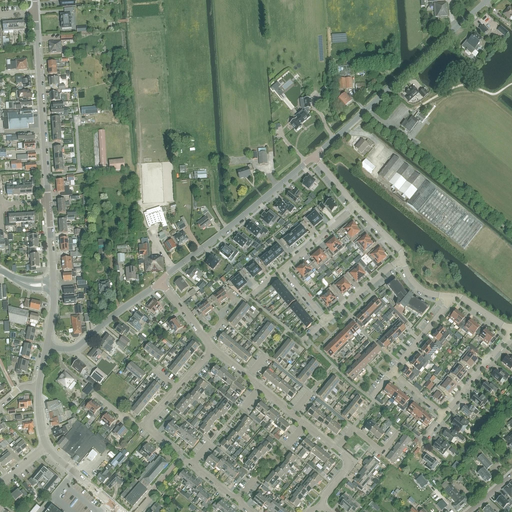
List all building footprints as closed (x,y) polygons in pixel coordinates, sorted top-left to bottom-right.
[(434,3),(435,17),(448,16),(447,6),(446,3),(434,3)] [(509,7),(503,15),(509,20),(511,16),(511,7),(511,8),(509,7)] [(61,16),(62,30),(72,29),(72,25),(74,25),(73,20),(71,20),(71,15),(70,15),(70,13),(73,13),(73,9),(65,9),(65,14),(66,14),(66,16),(61,16)] [(508,32),(501,27),(498,30),(505,36),(508,32)] [(466,41),(461,47),(466,51),(467,50),(471,54),(475,50),(476,51),(480,47),(478,45),(479,44),(478,43),(482,39),(476,34),(472,38),(472,37),(467,43),(466,41)] [(62,53),(61,45),(61,41),(49,42),(50,53),(62,53)] [(27,70),(27,59),(15,60),(15,61),(11,62),(11,65),(7,65),(7,70),(11,70),(17,69),(18,70),(27,70)] [(339,79),(340,90),(352,89),(351,78),(350,63),(337,64),(339,79)] [(54,78),(49,79),(50,86),(55,86),(59,86),(59,89),(65,89),(65,85),(60,85),(60,81),(59,80),(59,77),(54,77),(54,78)] [(413,86),(406,93),(408,95),(406,98),(409,102),(416,95),(418,97),(420,94),(424,98),(428,94),(424,89),(419,93),(413,86)] [(19,91),(17,91),(18,102),(32,100),(31,91),(26,92),(26,90),(19,91)] [(61,100),(60,94),(58,94),(58,92),(50,92),(51,101),(57,101),(61,100)] [(345,93),(338,99),(345,107),(352,101),(345,93)] [(290,124),(296,131),(302,127),(300,124),(301,123),(302,123),(310,116),(307,113),(309,111),(308,108),(310,108),(310,104),(311,104),(311,98),(309,98),(301,99),(301,100),(303,99),(304,99),(305,109),(304,110),(304,109),(296,116),(297,118),(296,119),(295,119),(290,124)] [(9,103),(6,103),(6,109),(9,109),(15,109),(16,109),(22,109),(21,107),(23,107),(32,106),(32,101),(23,102),(16,102),(16,103),(12,104),(12,102),(9,102),(9,103)] [(52,105),(51,106),(51,109),(52,109),(52,114),(56,114),(56,116),(68,115),(68,111),(64,111),(63,103),(53,104),(52,104),(52,105)] [(81,107),(81,114),(97,113),(97,106),(81,107)] [(34,124),(33,110),(15,111),(15,110),(3,111),(4,118),(3,118),(4,129),(28,128),(28,124),(34,124)] [(425,117),(424,117),(420,113),(416,118),(421,122),(425,117)] [(418,121),(412,116),(408,122),(405,120),(401,126),(410,132),(418,121)] [(105,130),(99,131),(101,164),(99,164),(100,167),(107,167),(105,130)] [(28,142),(22,143),(22,149),(35,149),(35,142),(34,142),(34,140),(28,140),(28,142)] [(373,145),(368,140),(365,143),(362,140),(355,148),(362,153),(368,146),(371,148),(373,145)] [(258,149),(259,153),(259,165),(267,164),(266,148),(258,149)] [(419,212),(449,237),(464,249),(482,227),(467,215),(436,190),(395,156),(379,176),(388,183),(409,200),(407,203),(418,213),(419,212)] [(109,161),(110,171),(125,170),(124,159),(109,161)] [(375,167),(366,159),(361,165),(370,173),(375,167)] [(26,164),(22,164),(21,161),(11,161),(12,169),(26,168),(26,171),(37,170),(36,163),(26,164)] [(239,175),(240,179),(246,177),(247,178),(251,176),(250,171),(253,170),(251,165),(248,166),(249,168),(238,172),(239,175)] [(64,180),(57,181),(57,187),(70,186),(71,186),(71,181),(74,181),(74,176),(67,177),(67,182),(64,182),(64,180)] [(315,182),(317,184),(319,181),(314,177),(312,180),(309,177),(307,180),(306,179),(304,181),(305,182),(303,185),(308,189),(309,189),(310,189),(313,185),(312,185),(315,182)] [(70,186),(57,187),(58,193),(62,193),(62,196),(72,196),(72,192),(70,192),(70,186)] [(299,198),(298,197),(301,194),(296,189),(293,193),(291,191),(286,196),(295,203),(299,198)] [(326,206),(332,212),(337,207),(334,203),(335,202),(332,198),(325,204),(323,205),(322,203),(319,206),(323,211),(326,208),(325,207),(326,206)] [(279,200),(274,207),(281,213),(279,215),(282,217),(287,210),(289,208),(292,210),(292,211),(295,207),(289,203),(288,205),(287,205),(286,206),(279,200)] [(161,223),(163,227),(164,231),(167,230),(166,226),(167,226),(164,215),(166,214),(163,207),(156,209),(155,206),(143,210),(148,227),(161,223)] [(320,212),(316,208),(313,210),(314,210),(309,214),(318,224),(322,220),(318,214),(320,212)] [(203,214),(205,215),(206,217),(198,224),(202,230),(207,226),(208,227),(211,224),(210,222),(213,219),(207,211),(203,214)] [(268,213),(268,214),(267,216),(264,214),(262,217),(261,219),(264,221),(263,222),(267,225),(268,225),(271,221),(273,223),(278,217),(270,211),(268,213)] [(31,214),(28,214),(28,223),(28,226),(29,228),(31,228),(31,225),(31,222),(34,222),(34,217),(36,216),(35,212),(30,212),(31,214)] [(305,217),(302,219),(306,224),(309,222),(314,227),(318,224),(309,214),(305,217)] [(16,226),(16,223),(15,215),(9,215),(9,218),(5,218),(6,227),(16,226)] [(186,228),(184,224),(187,222),(184,217),(176,221),(178,224),(176,225),(180,231),(186,228)] [(305,227),(301,222),(295,228),(302,237),(306,233),(303,229),(305,227)] [(346,236),(356,228),(357,227),(356,226),(357,226),(355,223),(354,224),(353,223),(348,227),(346,225),(340,230),(344,234),(346,232),(348,234),(346,236)] [(257,228),(251,224),(251,225),(250,224),(247,227),(248,228),(247,230),(249,231),(248,232),(252,235),(252,234),(257,237),(259,234),(262,236),(264,234),(266,235),(268,232),(262,226),(259,229),(257,228)] [(60,230),(60,233),(60,234),(63,234),(63,233),(67,233),(67,229),(71,229),(71,226),(67,226),(60,227),(60,230)] [(356,228),(346,236),(351,243),(357,238),(355,236),(359,232),(358,231),(359,231),(357,228),(356,229),(356,228)] [(302,237),(296,230),(292,233),(298,240),(302,237)] [(163,232),(159,235),(161,237),(159,238),(161,241),(162,240),(165,245),(164,245),(169,252),(177,247),(173,240),(172,240),(171,238),(170,239),(171,241),(169,242),(163,232)] [(179,232),(177,233),(178,235),(174,238),(179,246),(189,240),(184,232),(180,234),(179,232)] [(26,238),(25,239),(25,243),(38,242),(38,236),(34,236),(34,233),(27,233),(27,238),(26,238)] [(298,240),(292,233),(288,237),(294,244),(298,240)] [(243,239),(238,235),(233,241),(243,249),(245,245),(249,248),(253,242),(246,236),(243,239)] [(359,249),(369,241),(370,240),(369,239),(370,238),(368,236),(367,237),(366,236),(361,240),(359,238),(353,243),(359,249)] [(282,239),(279,241),(284,246),(286,244),(289,248),(294,244),(288,237),(283,240),(282,239)] [(339,252),(345,246),(341,241),(338,243),(335,238),(334,239),(333,238),(331,240),(331,241),(330,242),(339,252)] [(150,257),(149,244),(148,244),(148,239),(141,239),(142,245),(139,245),(140,255),(144,255),(144,260),(150,259),(150,257)] [(98,240),(99,259),(106,258),(106,251),(105,240),(98,240)] [(359,249),(365,256),(370,251),(368,249),(373,245),(372,244),(372,243),(370,241),(369,241),(359,249)] [(38,242),(25,243),(25,246),(27,247),(28,247),(28,252),(35,252),(35,249),(38,248),(38,242)] [(332,257),(339,252),(330,242),(329,242),(327,244),(326,245),(330,250),(328,252),(332,257)] [(283,252),(277,245),(274,248),(280,255),(283,252)] [(230,250),(225,246),(219,253),(228,260),(232,256),(234,258),(239,252),(233,247),(230,250)] [(280,255),(274,248),(270,251),(276,258),(280,255)] [(373,262),(383,254),(383,253),(383,252),(383,251),(381,249),(380,248),(374,253),(372,251),(367,255),(373,262)] [(316,254),(324,264),(331,259),(326,253),(324,255),(320,250),(319,251),(318,251),(316,253),(317,253),(316,254)] [(276,258),(270,251),(267,254),(273,261),(276,258)] [(31,262),(39,261),(39,255),(35,255),(35,252),(28,252),(28,258),(31,258),(31,262)] [(70,258),(62,258),(62,264),(73,263),(73,258),(82,257),(82,252),(76,252),(70,253),(70,258)] [(273,261),(267,254),(264,257),(270,264),(273,261)] [(318,270),(324,264),(316,254),(315,255),(314,254),(312,256),(312,257),(311,258),(315,262),(313,264),(318,270)] [(373,262),(378,268),(383,264),(381,261),(386,258),(385,257),(386,256),(384,254),(383,254),(373,262)] [(159,256),(150,257),(150,259),(144,260),(145,273),(164,271),(163,258),(159,258),(159,256)] [(211,257),(210,257),(207,260),(208,260),(208,261),(208,262),(206,265),(213,270),(219,263),(221,260),(216,256),(213,259),(211,257)] [(270,264),(264,257),(260,260),(266,267),(270,264)] [(252,261),(253,261),(249,265),(257,275),(261,271),(257,265),(259,263),(255,259),(252,261)] [(36,268),(39,267),(39,261),(31,262),(31,265),(29,265),(29,271),(36,271),(36,268)] [(301,266),(309,276),(316,271),(311,265),(309,267),(305,263),(304,264),(304,263),(301,265),(302,266),(301,266)] [(353,268),(361,278),(362,278),(365,276),(364,276),(365,275),(362,270),(364,268),(359,263),(353,268)] [(244,268),(242,270),(246,275),(248,273),(253,278),(257,275),(249,265),(245,268),(244,268)] [(303,282),(309,276),(301,266),(300,267),(300,266),(297,268),(298,269),(297,270),(300,274),(298,276),(303,282)] [(187,274),(187,275),(192,279),(196,275),(200,279),(203,275),(197,269),(196,271),(192,268),(189,271),(188,271),(186,273),(186,274),(187,274)] [(360,279),(361,278),(353,268),(346,274),(351,279),(353,277),(357,282),(358,281),(358,282),(361,280),(360,279)] [(135,269),(126,269),(127,276),(128,276),(128,279),(127,279),(127,281),(128,282),(131,282),(132,281),(132,280),(135,280),(136,280),(136,277),(135,269)] [(235,279),(242,287),(247,284),(242,278),(244,276),(240,271),(238,273),(238,274),(234,277),(235,279)] [(338,281),(346,291),(347,290),(348,291),(350,289),(350,288),(351,287),(347,283),(349,281),(345,275),(338,281)] [(188,287),(181,279),(175,284),(179,288),(178,288),(181,293),(188,287)] [(238,291),(242,287),(235,279),(231,282),(230,281),(229,280),(227,282),(231,287),(233,285),(238,291)] [(208,284),(203,280),(197,287),(201,290),(205,285),(206,286),(208,284)] [(408,296),(396,280),(387,287),(398,300),(396,305),(399,308),(401,306),(405,309),(405,310),(406,308),(421,317),(429,308),(412,298),(410,300),(407,298),(410,295),(409,295),(408,296)] [(109,283),(109,281),(97,283),(99,294),(108,293),(107,292),(111,291),(109,283)] [(282,285),(278,281),(272,287),(275,291),(282,285)] [(346,291),(338,281),(331,286),(336,292),(338,290),(342,294),(343,293),(344,294),(346,292),(346,291)] [(275,291),(278,295),(285,289),(282,285),(275,291)] [(227,292),(225,289),(224,287),(221,289),(220,290),(219,290),(217,291),(218,292),(217,292),(218,294),(224,302),(228,298),(225,294),(227,292)] [(323,293),(332,303),(333,302),(333,303),(335,301),(335,300),(336,299),(332,295),(335,293),(330,287),(323,293)] [(188,293),(191,298),(197,294),(193,289),(188,293)] [(288,293),(285,289),(278,295),(282,299),(288,293)] [(224,302),(218,294),(217,292),(216,292),(214,293),(214,294),(210,298),(214,303),(216,301),(220,305),(224,302)] [(282,299),(285,302),(292,297),(288,293),(282,299)] [(331,304),(332,303),(323,293),(317,298),(321,304),(324,302),(327,307),(328,306),(329,306),(331,304)] [(65,301),(64,301),(64,304),(65,304),(65,305),(79,304),(79,300),(80,300),(84,299),(84,294),(78,295),(78,297),(65,298),(65,301)] [(209,314),(213,311),(210,306),(212,304),(206,297),(204,299),(205,300),(203,302),(205,304),(203,306),(209,314)] [(295,301),(292,297),(285,302),(288,307),(295,301)] [(376,299),(372,303),(378,310),(380,311),(386,305),(380,299),(378,302),(376,299)] [(41,304),(41,303),(25,300),(24,308),(39,312),(40,306),(41,306),(42,304),(41,304)] [(153,300),(150,304),(157,311),(158,310),(160,312),(166,305),(160,301),(158,304),(153,300)] [(297,303),(290,308),(293,313),(300,307),(297,303)] [(378,310),(372,303),(368,307),(374,313),(374,314),(376,315),(380,311),(378,310)] [(150,312),(148,315),(153,319),(157,314),(156,313),(157,311),(150,304),(149,305),(149,304),(148,304),(146,306),(146,307),(147,307),(146,308),(150,312)] [(243,304),(240,309),(246,314),(246,313),(249,311),(252,313),(254,311),(250,309),(243,304)] [(387,305),(392,310),(406,324),(408,322),(391,305),(387,305)] [(200,308),(199,306),(194,310),(198,315),(201,313),(204,317),(205,317),(205,318),(206,318),(208,317),(208,316),(207,315),(209,314),(203,306),(200,308)] [(28,311),(8,307),(10,322),(25,326),(27,318),(31,319),(31,320),(38,322),(39,316),(28,314),(28,311)] [(304,311),(300,307),(293,313),(297,316),(304,311)] [(374,313),(368,307),(364,311),(371,317),(374,314),(374,313)] [(250,316),(246,313),(246,314),(240,309),(236,313),(242,319),(243,318),(245,316),(248,318),(250,316)] [(304,311),(297,316),(300,320),(307,315),(304,311)] [(364,311),(360,315),(367,321),(368,323),(372,319),(371,317),(364,311)] [(461,314),(457,311),(456,311),(454,313),(452,311),(448,315),(450,318),(454,322),(461,314)] [(138,312),(128,323),(139,332),(142,328),(141,328),(142,326),(139,324),(142,320),(145,323),(148,320),(138,312)] [(246,321),(243,318),(242,319),(236,313),(232,318),(239,323),(241,320),(244,323),(246,321)] [(92,314),(85,315),(86,323),(93,321),(92,314)] [(460,328),(467,320),(464,318),(464,317),(461,314),(454,322),(457,325),(456,326),(457,327),(459,328),(460,328)] [(310,319),(307,315),(300,320),(303,324),(310,319)] [(360,315),(356,319),(359,321),(356,323),(361,328),(364,326),(364,327),(368,323),(367,321),(360,315)] [(73,329),(81,328),(80,316),(71,317),(73,329)] [(242,325),(239,323),(232,318),(228,323),(235,328),(237,325),(240,328),(242,325)] [(266,318),(263,322),(266,325),(264,328),(270,334),(274,329),(273,328),(276,325),(266,318)] [(170,331),(180,323),(176,319),(172,322),(170,320),(165,324),(167,326),(168,327),(168,329),(170,331)] [(310,319),(303,324),(307,328),(314,323),(310,319)] [(399,323),(395,327),(401,333),(405,329),(403,327),(405,325),(400,320),(398,322),(399,323)] [(469,332),(475,324),(471,320),(471,321),(469,322),(467,320),(460,328),(467,334),(469,332)] [(179,331),(183,328),(180,323),(170,331),(171,333),(173,333),(174,334),(176,337),(181,333),(179,331)] [(349,326),(356,332),(359,329),(353,323),(349,326)] [(477,335),(481,330),(479,328),(479,327),(475,324),(469,332),(473,335),(475,333),(477,335)] [(130,330),(124,325),(122,327),(119,326),(115,331),(122,336),(124,334),(126,335),(130,330)] [(264,328),(261,325),(259,327),(262,330),(260,333),(266,338),(270,334),(264,328)] [(356,332),(349,326),(346,329),(353,336),(356,332)] [(392,328),(390,329),(391,331),(392,331),(398,337),(401,333),(395,327),(393,329),(392,328)] [(74,338),(77,338),(77,337),(78,337),(78,336),(78,335),(84,334),(83,333),(86,332),(86,329),(81,330),(81,328),(73,329),(73,333),(73,334),(72,334),(72,335),(72,336),(72,337),(73,337),(73,338),(74,338)] [(437,332),(437,333),(445,340),(449,335),(451,336),(453,334),(447,330),(445,332),(440,328),(440,329),(439,329),(438,330),(437,331),(437,332)] [(353,336),(346,329),(343,332),(350,339),(349,339),(351,341),(355,337),(353,336)] [(228,338),(228,337),(225,335),(228,331),(226,330),(223,333),(224,334),(218,340),(223,344),(228,338)] [(260,333),(257,330),(255,332),(259,334),(256,337),(256,338),(263,343),(266,338),(260,333)] [(483,341),(490,333),(486,330),(486,331),(485,330),(484,332),(481,330),(477,335),(477,336),(479,338),(483,341)] [(397,337),(398,337),(391,331),(388,334),(394,341),(395,339),(396,340),(398,338),(397,337)] [(350,339),(343,332),(340,335),(347,342),(349,339),(350,339)] [(21,333),(20,336),(26,337),(26,341),(33,342),(34,336),(27,335),(21,333)] [(442,344),(445,340),(437,333),(436,333),(435,333),(434,334),(434,335),(434,336),(433,337),(438,341),(436,343),(441,348),(443,345),(442,344)] [(490,333),(483,341),(488,345),(490,342),(492,344),(496,340),(494,338),(494,337),(493,337),(494,336),(490,333)] [(233,341),(230,339),(233,335),(231,334),(228,337),(228,338),(223,344),(228,348),(233,341)] [(390,345),(394,341),(388,334),(384,338),(390,345)] [(114,344),(113,343),(115,340),(110,336),(110,337),(107,335),(103,341),(100,345),(103,347),(102,348),(109,354),(113,349),(111,348),(114,344)] [(256,338),(256,337),(253,335),(252,336),(255,339),(252,342),(259,348),(263,343),(256,338)] [(347,342),(340,335),(337,338),(345,347),(348,344),(347,342)] [(130,342),(123,337),(120,340),(127,346),(130,342)] [(384,338),(383,337),(378,341),(379,341),(377,343),(382,348),(384,346),(386,348),(390,345),(384,338)] [(191,344),(189,346),(188,347),(195,352),(200,346),(198,344),(199,343),(193,338),(191,340),(189,339),(188,341),(191,344)] [(238,345),(237,345),(234,343),(237,339),(235,338),(233,341),(228,348),(232,352),(238,345)] [(342,350),(345,347),(337,338),(333,341),(342,350)] [(126,347),(119,341),(117,344),(123,350),(126,347)] [(239,347),(242,343),(240,341),(237,345),(238,345),(232,352),(237,356),(242,349),(239,347)] [(291,351),(291,350),(293,348),(297,350),(298,348),(295,346),(288,341),(284,345),(291,351)] [(339,353),(342,350),(333,341),(330,345),(339,353)] [(439,350),(441,348),(436,343),(434,345),(429,341),(429,342),(428,342),(425,344),(426,345),(425,346),(434,353),(438,349),(439,350)] [(158,345),(156,343),(153,347),(150,344),(145,350),(149,354),(155,348),(158,345)] [(187,349),(185,351),(185,352),(191,357),(195,352),(188,347),(189,346),(185,344),(184,346),(187,349)] [(247,353),(246,353),(244,350),(247,347),(245,345),(242,349),(237,356),(242,359),(247,353)] [(284,345),(281,350),(287,355),(288,355),(291,357),(295,353),(291,350),(291,351),(284,345)] [(335,356),(339,353),(330,345),(327,348),(334,355),(335,356)] [(367,363),(368,364),(371,361),(372,362),(379,356),(377,355),(380,352),(374,345),(362,357),(359,354),(354,359),(357,362),(346,374),(353,381),(357,378),(355,377),(357,374),(359,376),(365,370),(364,368),(367,365),(365,364),(367,363)] [(430,358),(434,353),(425,346),(425,347),(424,347),(423,347),(423,349),(423,350),(421,351),(426,355),(425,357),(430,361),(432,359),(430,358)] [(159,352),(162,349),(161,347),(158,351),(155,348),(149,354),(154,358),(159,352)] [(183,353),(181,356),(187,362),(191,357),(185,352),(185,351),(181,348),(180,350),(183,353)] [(331,358),(334,355),(327,348),(324,351),(331,358)] [(17,349),(16,351),(23,353),(22,356),(29,358),(30,352),(17,349)] [(94,349),(88,357),(96,363),(99,360),(97,358),(100,354),(94,349)] [(247,353),(242,359),(246,363),(252,357),(248,354),(251,351),(249,349),(246,353),(247,353)] [(467,352),(464,356),(475,364),(477,361),(477,360),(473,356),(475,354),(470,350),(470,349),(469,349),(468,350),(467,351),(467,352)] [(291,357),(288,355),(287,355),(281,350),(277,354),(284,360),(284,359),(286,357),(289,360),(291,357)] [(159,352),(154,358),(159,362),(164,356),(164,357),(167,353),(166,351),(163,355),(159,352)] [(103,352),(101,355),(106,359),(106,358),(109,361),(111,359),(108,356),(103,352)] [(184,366),(187,362),(181,356),(178,353),(176,355),(179,358),(177,360),(177,361),(184,366)] [(287,362),(284,359),(284,360),(277,354),(273,359),(274,360),(280,365),(282,361),(286,364),(287,362)] [(416,356),(414,358),(415,359),(414,360),(423,367),(424,368),(430,361),(425,357),(423,359),(418,355),(417,356),(416,356)] [(461,360),(459,363),(464,367),(466,364),(471,368),(471,367),(472,368),(475,364),(464,356),(461,360)] [(502,363),(511,370),(511,367),(511,357),(511,359),(507,356),(505,359),(504,359),(502,361),(502,362),(502,363)] [(21,359),(12,357),(12,363),(17,364),(17,367),(16,373),(16,374),(17,374),(18,375),(20,374),(21,374),(21,372),(22,372),(26,373),(29,362),(20,361),(21,359)] [(309,365),(315,371),(319,366),(312,360),(313,360),(309,357),(308,359),(311,362),(309,365)] [(180,371),(184,366),(177,361),(177,360),(174,358),(172,360),(176,362),(173,365),(173,366),(180,371)] [(71,367),(80,374),(86,368),(77,360),(71,367)] [(419,372),(423,367),(414,360),(414,361),(413,360),(410,363),(411,363),(410,364),(415,368),(413,371),(419,375),(421,373),(419,372)] [(175,376),(180,371),(173,366),(173,365),(170,362),(168,365),(172,367),(169,371),(175,376)] [(309,365),(305,362),(304,364),(307,367),(305,370),(311,375),(315,371),(309,365)] [(456,365),(453,368),(454,369),(464,377),(467,374),(466,374),(467,373),(462,369),(464,367),(459,363),(458,362),(456,364),(456,365)] [(131,373),(136,367),(132,363),(127,369),(126,369),(123,373),(125,374),(128,371),(131,373)] [(435,364),(433,367),(437,369),(435,372),(441,375),(445,369),(435,364)] [(216,366),(211,373),(214,375),(213,377),(215,378),(216,376),(221,370),(216,366)] [(136,377),(141,371),(136,367),(131,373),(128,377),(130,378),(133,374),(135,377),(136,377)] [(305,370),(301,367),(300,369),(303,371),(301,374),(308,380),(311,375),(305,370)] [(90,377),(100,385),(107,377),(97,369),(90,377)] [(221,380),(227,373),(222,369),(221,370),(216,376),(221,380)] [(419,375),(413,371),(412,370),(410,372),(407,369),(406,370),(405,369),(403,372),(403,373),(403,374),(404,375),(403,376),(406,378),(407,377),(412,381),(416,377),(417,378),(419,375)] [(450,373),(449,376),(453,380),(455,377),(460,381),(461,380),(461,381),(464,377),(454,369),(450,373)] [(491,376),(500,382),(503,379),(505,381),(509,376),(502,370),(500,373),(496,370),(491,376)] [(141,381),(146,375),(141,371),(136,377),(135,377),(132,381),(134,382),(137,378),(141,381)] [(268,381),(273,375),(268,371),(263,377),(268,381)] [(301,374),(298,371),(296,373),(300,376),(297,379),(304,384),(308,380),(301,374)] [(67,389),(70,386),(75,380),(64,372),(56,382),(63,388),(64,387),(67,389)] [(435,372),(431,377),(437,382),(441,378),(435,372)] [(226,384),(232,377),(227,373),(221,380),(226,384)] [(272,385),(278,378),(273,375),(268,381),(272,385)] [(453,380),(449,376),(448,375),(446,377),(446,378),(445,380),(443,382),(445,383),(453,390),(456,387),(455,387),(456,386),(452,382),(453,380)] [(226,384),(225,385),(227,387),(228,385),(231,388),(236,382),(236,381),(232,377),(226,384)] [(278,378),(272,385),(277,389),(278,388),(283,381),(282,380),(281,381),(278,378)] [(335,387),(336,387),(338,384),(342,387),(343,385),(340,382),(339,383),(333,378),(329,382),(335,387)] [(150,387),(157,393),(161,388),(154,383),(155,382),(151,379),(150,381),(153,384),(151,387),(150,387)] [(201,381),(197,386),(198,387),(205,393),(206,393),(208,391),(205,390),(207,387),(206,386),(208,384),(205,382),(203,383),(201,381)] [(282,392),(288,385),(283,381),(278,388),(282,392)] [(429,381),(425,386),(429,390),(433,385),(429,381)] [(235,393),(240,386),(236,382),(231,388),(230,389),(235,393)] [(329,382),(325,387),(332,392),(332,391),(335,394),(337,391),(338,392),(339,390),(336,387),(335,387),(329,382)] [(445,383),(443,382),(442,382),(439,385),(437,388),(443,393),(445,390),(449,394),(450,393),(451,394),(453,390),(445,383)] [(486,382),(481,388),(490,395),(493,391),(495,392),(498,389),(492,383),(490,386),(486,382)] [(89,384),(82,393),(87,396),(94,388),(89,384)] [(150,387),(151,387),(147,384),(146,386),(149,389),(147,391),(146,392),(153,397),(157,393),(150,387)] [(387,395),(394,387),(393,387),(394,387),(391,384),(390,385),(390,384),(388,387),(387,387),(385,389),(386,389),(384,392),(387,395)] [(287,395),(292,389),(288,385),(282,392),(287,395)] [(235,393),(234,394),(235,396),(237,394),(240,397),(245,390),(240,386),(235,393)] [(445,399),(441,395),(443,393),(437,388),(435,386),(431,391),(436,395),(433,398),(435,399),(434,400),(437,402),(437,401),(441,404),(442,404),(445,401),(444,400),(445,399)] [(202,396),(205,393),(198,387),(194,392),(201,398),(203,399),(205,398),(202,396)] [(335,394),(332,391),(332,392),(325,387),(322,391),(328,397),(328,396),(330,394),(334,396),(336,394),(335,394)] [(391,398),(397,391),(394,387),(387,395),(391,398)] [(146,392),(147,391),(143,388),(142,390),(145,393),(143,396),(149,402),(153,397),(146,392)] [(292,389),(287,395),(292,399),(297,393),(292,389)] [(332,399),(328,396),(328,397),(322,391),(318,396),(324,401),(327,398),(330,401),(332,399)] [(364,403),(357,397),(360,394),(356,391),(354,394),(352,396),(350,398),(354,401),(353,402),(360,407),(364,403)] [(395,401),(401,394),(397,391),(391,398),(395,401)] [(198,400),(201,398),(194,392),(190,397),(196,401),(199,404),(201,402),(198,400)] [(143,396),(140,393),(138,395),(141,398),(139,401),(145,406),(149,402),(143,396)] [(399,404),(405,397),(401,394),(395,401),(399,404)] [(473,399),(471,400),(480,407),(483,404),(484,405),(488,400),(485,398),(481,394),(480,395),(480,397),(478,397),(476,395),(475,395),(474,395),(472,398),(473,399)] [(196,401),(190,397),(189,396),(185,400),(190,405),(194,408),(195,406),(193,404),(196,401)] [(399,404),(397,407),(403,412),(406,408),(410,403),(408,401),(409,400),(408,399),(409,399),(406,396),(405,397),(399,404)] [(224,397),(218,404),(228,411),(232,407),(233,405),(230,403),(229,404),(225,401),(227,400),(224,397)] [(139,401),(136,398),(134,400),(137,403),(135,405),(135,406),(141,411),(145,406),(139,401)] [(353,402),(354,401),(350,398),(349,400),(352,403),(350,406),(350,407),(356,412),(360,407),(353,402)] [(190,405),(185,400),(184,399),(180,404),(189,412),(190,410),(188,408),(190,405)] [(23,400),(23,402),(20,402),(20,409),(27,409),(27,406),(31,406),(31,400),(28,400),(24,400),(23,400)] [(54,401),(46,403),(48,413),(53,412),(53,413),(58,412),(58,411),(63,410),(62,404),(58,404),(58,401),(54,401)] [(85,404),(84,402),(80,407),(85,410),(86,408),(90,412),(96,404),(92,401),(88,405),(86,403),(85,404)] [(135,406),(135,405),(132,402),(130,404),(133,407),(131,410),(137,416),(141,411),(135,406)] [(260,414),(266,407),(261,403),(256,410),(260,414)] [(350,407),(350,406),(346,403),(345,405),(348,408),(346,411),(352,416),(356,412),(350,407)] [(411,414),(417,407),(418,406),(415,404),(414,404),(413,404),(412,405),(410,403),(406,408),(408,410),(407,411),(411,414)] [(97,412),(101,408),(96,404),(90,412),(94,415),(93,417),(95,419),(99,414),(97,412)] [(186,414),(188,412),(180,404),(175,409),(176,410),(175,411),(179,415),(180,413),(184,417),(186,414)] [(215,408),(214,409),(223,416),(224,416),(228,411),(218,404),(215,408)] [(465,406),(461,411),(469,418),(470,416),(471,416),(472,414),(473,412),(476,415),(478,412),(472,407),(470,405),(467,407),(465,406)] [(210,412),(209,413),(218,420),(219,420),(223,416),(214,409),(215,408),(214,407),(210,412)] [(265,418),(266,417),(270,411),(266,407),(260,414),(265,418)] [(313,408),(308,414),(312,418),(318,411),(317,411),(319,408),(317,407),(315,409),(313,408)] [(415,418),(421,410),(417,407),(411,414),(415,418)] [(346,411),(343,408),(341,410),(344,413),(342,416),(349,421),(352,416),(346,411)] [(53,412),(48,413),(51,426),(59,425),(59,423),(62,422),(60,416),(64,416),(63,410),(58,411),(58,412),(53,413),(53,412)] [(270,411),(266,417),(271,420),(276,414),(271,410),(270,411)] [(419,421),(425,413),(421,410),(415,418),(419,421)] [(209,411),(207,413),(209,415),(207,419),(214,424),(218,420),(209,413),(210,412),(209,411)] [(317,421),(322,415),(318,411),(312,418),(317,421)] [(105,424),(112,417),(107,413),(104,418),(101,416),(97,420),(100,423),(101,421),(105,424)] [(423,424),(429,416),(425,413),(419,421),(423,424)] [(271,420),(269,422),(271,423),(273,422),(276,424),(281,418),(276,414),(271,420)] [(322,415),(317,421),(322,425),(322,424),(327,418),(329,416),(327,414),(324,417),(322,415)] [(242,423),(243,424),(249,429),(250,430),(252,428),(249,426),(253,421),(247,416),(242,423)] [(429,416),(423,424),(426,427),(429,424),(429,425),(431,422),(430,422),(433,419),(432,419),(430,416),(429,417),(429,416)] [(112,417),(105,424),(108,426),(106,428),(111,431),(115,427),(113,425),(116,420),(112,417)] [(214,424),(207,419),(204,417),(203,418),(206,420),(203,423),(210,429),(214,424)] [(59,428),(52,431),(53,434),(55,438),(62,435),(63,437),(66,434),(70,430),(78,421),(75,418),(67,422),(69,425),(63,427),(63,428),(60,430),(59,428)] [(176,422),(171,418),(168,423),(170,425),(165,430),(166,431),(166,432),(168,433),(169,433),(170,434),(176,426),(174,425),(176,422)] [(327,428),(332,422),(327,418),(322,424),(327,428)] [(456,420),(455,420),(452,424),(460,431),(464,427),(467,426),(469,424),(462,418),(460,421),(457,419),(456,420)] [(34,428),(33,422),(31,422),(30,419),(24,419),(24,421),(17,421),(18,426),(23,426),(23,430),(28,429),(28,434),(34,434),(33,428),(34,428)] [(277,427),(272,434),(274,436),(276,434),(278,431),(280,429),(285,423),(280,419),(276,424),(275,425),(277,427)] [(372,420),(370,422),(365,429),(370,433),(375,426),(377,424),(372,420)] [(63,438),(57,446),(79,464),(93,448),(102,455),(108,448),(82,425),(78,421),(70,430),(72,432),(70,434),(69,433),(64,437),(66,439),(65,440),(63,438)] [(180,438),(186,431),(184,429),(188,424),(186,422),(184,425),(183,425),(183,426),(176,434),(180,438)] [(207,435),(211,430),(210,429),(203,423),(202,422),(200,424),(203,426),(199,431),(203,434),(205,433),(207,435)] [(332,432),(338,424),(336,423),(335,424),(332,422),(327,428),(332,432)] [(290,427),(285,423),(280,429),(278,431),(280,432),(281,430),(285,433),(290,427)] [(247,432),(249,429),(243,424),(239,428),(245,434),(248,436),(249,434),(247,432)] [(338,424),(332,432),(336,436),(342,430),(339,427),(340,426),(338,424)] [(375,426),(370,433),(375,436),(380,430),(377,428),(379,426),(377,424),(375,426)] [(176,426),(170,434),(171,434),(170,435),(171,435),(173,437),(174,437),(176,434),(183,426),(181,425),(178,428),(176,426)] [(116,434),(121,438),(127,431),(122,426),(120,428),(118,427),(112,433),(115,435),(116,434)] [(239,428),(235,433),(240,438),(246,442),(247,440),(243,437),(245,434),(239,428)] [(380,430),(375,436),(376,438),(376,439),(377,440),(378,440),(379,440),(384,434),(382,432),(383,430),(381,428),(380,430)] [(185,441),(193,431),(191,430),(188,432),(186,431),(180,438),(185,441)] [(450,432),(448,430),(446,432),(442,436),(451,442),(454,438),(458,438),(463,442),(465,440),(453,430),(450,432)] [(193,431),(185,441),(189,445),(195,438),(192,436),(195,433),(193,431)] [(240,438),(235,433),(234,432),(230,437),(236,442),(238,444),(240,442),(237,440),(240,438)] [(400,441),(407,446),(412,441),(404,435),(400,441)] [(195,438),(189,445),(193,448),(201,438),(199,436),(197,439),(195,438)] [(233,445),(236,442),(230,437),(226,442),(233,448),(234,449),(236,447),(233,445)] [(15,441),(14,442),(22,452),(27,448),(23,442),(24,441),(21,438),(16,443),(15,441)] [(260,443),(258,445),(262,447),(268,452),(268,453),(272,448),(269,446),(271,444),(266,440),(263,441),(262,442),(260,443)] [(303,449),(298,456),(300,457),(310,444),(305,440),(300,446),(303,449)] [(224,441),(220,446),(229,453),(233,448),(226,442),(224,441)] [(402,452),(407,446),(400,441),(395,447),(402,452)] [(436,443),(433,447),(443,455),(446,452),(444,450),(445,450),(448,449),(450,447),(443,441),(441,444),(438,442),(437,444),(436,443)] [(22,452),(14,442),(10,445),(12,448),(10,449),(12,451),(13,451),(18,456),(20,455),(21,455),(23,454),(23,453),(22,452)] [(146,454),(152,447),(147,444),(143,449),(141,447),(137,452),(141,455),(142,454),(144,456),(146,454)] [(310,444),(300,457),(301,459),(307,452),(310,454),(311,453),(315,448),(310,444)] [(268,452),(262,447),(258,445),(257,447),(259,449),(257,452),(262,456),(263,457),(268,452)] [(152,447),(146,454),(144,456),(146,458),(145,459),(150,463),(154,458),(151,456),(156,451),(152,447)] [(315,448),(311,453),(316,457),(321,451),(317,447),(315,448)] [(398,458),(402,452),(395,447),(391,453),(398,458)] [(253,448),(252,450),(254,453),(252,455),(259,460),(262,456),(257,452),(253,448)] [(492,466),(483,455),(478,449),(472,454),(477,460),(477,459),(487,470),(492,466)] [(8,451),(4,454),(2,456),(4,458),(9,464),(13,460),(8,454),(9,453),(8,451)] [(321,451),(316,457),(321,461),(326,454),(321,451)] [(125,459),(125,458),(119,453),(110,464),(115,468),(118,464),(120,465),(125,459)] [(210,466),(216,459),(214,457),(216,455),(214,453),(206,463),(210,466)] [(249,453),(248,455),(251,457),(248,460),(254,466),(259,460),(252,455),(249,453)] [(393,464),(398,458),(391,453),(386,459),(393,464)] [(290,454),(286,459),(287,460),(294,466),(295,467),(297,465),(294,463),(298,458),(295,456),(294,457),(290,454)] [(326,454),(321,461),(326,465),(330,460),(331,458),(326,454)] [(427,454),(423,460),(426,462),(427,461),(429,463),(426,467),(431,471),(432,469),(433,470),(438,464),(432,459),(427,454)] [(9,464),(4,458),(2,459),(0,457),(0,463),(4,468),(9,464)] [(153,462),(153,463),(156,466),(157,465),(163,470),(168,464),(160,457),(154,463),(153,462)] [(217,467),(223,460),(220,458),(218,461),(216,459),(210,466),(214,470),(217,467)] [(375,470),(380,463),(373,458),(371,460),(369,459),(368,461),(366,460),(364,462),(374,470),(375,470)] [(248,463),(244,468),(251,474),(253,472),(252,471),(256,467),(254,466),(248,460),(247,459),(245,461),(248,463)] [(221,471),(227,464),(223,460),(217,467),(221,471)] [(292,468),(294,466),(287,460),(283,465),(290,470),(292,472),(294,470),(292,468)] [(326,465),(323,469),(325,470),(326,468),(330,470),(335,464),(335,463),(335,462),(334,460),(333,461),(332,461),(330,460),(326,465)] [(227,464),(221,471),(225,474),(233,464),(228,461),(226,463),(227,464)] [(364,462),(363,464),(366,466),(364,469),(371,474),(372,475),(376,471),(375,470),(374,470),(364,462)] [(149,485),(163,470),(157,465),(156,466),(153,463),(151,465),(151,464),(145,470),(146,471),(140,477),(141,478),(138,481),(140,483),(139,484),(145,489),(149,484),(149,485)] [(229,478),(235,471),(233,469),(235,466),(233,464),(225,474),(229,478)] [(288,473),(290,470),(283,465),(279,470),(285,474),(288,477),(290,475),(288,473)] [(49,469),(47,471),(44,468),(37,477),(35,475),(28,481),(32,487),(36,484),(43,489),(47,492),(54,483),(59,477),(49,469)] [(285,474),(279,470),(278,469),(274,474),(279,478),(283,481),(285,479),(282,477),(285,474)] [(368,479),(371,475),(371,474),(364,469),(360,473),(368,479)] [(487,482),(491,479),(491,478),(492,477),(484,469),(481,471),(477,473),(480,476),(479,477),(482,481),(483,480),(485,483),(487,482)] [(98,479),(97,480),(101,483),(102,482),(103,483),(108,478),(106,476),(109,473),(105,470),(97,478),(98,479)] [(183,481),(189,474),(185,470),(180,476),(178,474),(174,478),(179,482),(181,479),(183,481)] [(237,476),(240,478),(243,473),(239,470),(237,472),(235,471),(229,478),(233,481),(237,476)] [(314,471),(308,477),(317,484),(318,485),(322,480),(317,476),(318,475),(314,471)] [(279,478),(274,474),(273,473),(269,477),(278,485),(279,483),(277,481),(279,478)] [(370,481),(368,479),(360,473),(359,475),(361,477),(360,479),(367,485),(370,481)] [(117,482),(120,485),(125,480),(122,478),(121,479),(115,474),(106,486),(110,489),(117,482)] [(185,487),(193,477),(189,474),(183,481),(185,483),(183,485),(185,487)] [(193,477),(185,487),(187,489),(188,487),(190,489),(197,481),(193,477)] [(265,483),(264,485),(267,488),(269,486),(274,490),(278,485),(269,477),(265,482),(265,483)] [(313,489),(317,484),(308,477),(307,477),(303,481),(306,483),(313,489)] [(147,491),(145,489),(139,484),(140,483),(138,481),(135,479),(131,484),(121,496),(123,498),(123,499),(133,507),(147,491)] [(367,485),(360,479),(358,481),(355,479),(354,481),(356,483),(359,486),(357,488),(362,491),(367,485)] [(197,481),(190,489),(193,491),(191,492),(193,494),(199,487),(201,484),(197,481)] [(313,489),(306,483),(303,481),(302,483),(299,486),(302,488),(308,493),(309,494),(313,489)] [(511,481),(502,490),(507,496),(508,495),(511,498),(511,497),(511,481)] [(446,482),(445,482),(441,486),(445,490),(444,491),(455,503),(452,507),(456,511),(469,502),(464,496),(462,497),(451,485),(450,486),(449,485),(446,482)] [(308,493),(302,488),(299,486),(298,485),(297,487),(299,489),(296,492),(303,498),(308,493)] [(29,487),(26,490),(32,498),(35,495),(29,487)] [(197,497),(203,490),(199,487),(193,494),(197,497)] [(21,492),(18,489),(11,496),(15,501),(22,495),(24,498),(28,495),(23,490),(21,492)] [(201,501),(208,494),(203,490),(197,497),(195,500),(197,502),(200,499),(201,501)] [(257,505),(263,498),(261,496),(263,494),(259,490),(255,495),(258,497),(254,503),(257,505)] [(303,498),(296,492),(294,490),(293,492),(295,494),(293,497),(300,502),(303,498)] [(344,509),(351,502),(353,499),(350,497),(346,493),(341,499),(344,501),(340,506),(344,509)] [(212,497),(210,496),(208,494),(201,501),(204,503),(202,505),(206,509),(207,510),(213,502),(212,501),(210,503),(208,502),(209,501),(209,500),(212,497)] [(263,498),(257,505),(261,509),(264,506),(270,499),(271,497),(270,496),(269,498),(266,496),(263,498)] [(286,498),(284,501),(294,509),(295,508),(296,509),(301,503),(300,502),(293,497),(291,496),(290,498),(292,500),(290,502),(286,498)] [(502,496),(496,501),(503,510),(507,506),(509,508),(511,505),(511,502),(510,500),(507,502),(502,496)] [(270,499),(264,506),(268,510),(274,503),(272,501),(274,499),(272,497),(271,497),(270,499)] [(353,499),(351,502),(344,509),(347,511),(349,511),(352,508),(355,511),(360,506),(355,501),(353,499)] [(448,506),(443,500),(437,505),(442,511),(448,506)] [(221,511),(226,504),(222,501),(218,506),(215,504),(211,509),(215,511),(216,511),(218,510),(221,511)] [(270,511),(273,511),(280,503),(278,502),(276,504),(274,503),(268,510),(270,511)] [(280,511),(282,509),(280,508),(282,505),(280,503),(273,511),(280,511)]
